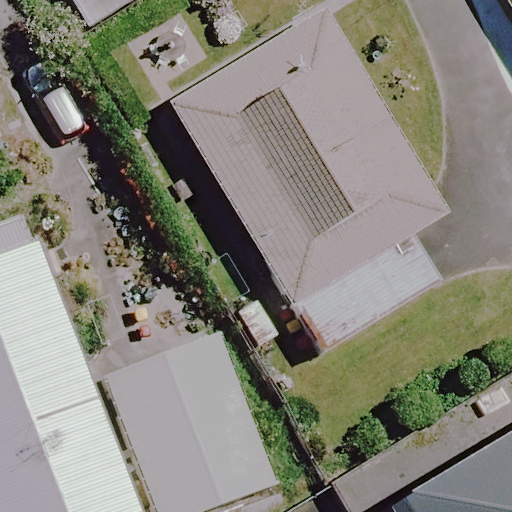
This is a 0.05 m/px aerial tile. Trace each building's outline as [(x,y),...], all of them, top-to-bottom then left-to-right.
[(145,0),(54,0),(78,40),(145,0)] [(511,0),(484,0),(511,44),(511,0)] [(424,206),(314,24),(159,118),(311,369),(429,298),(387,228),(424,206)] [(78,392),(13,228),(0,233),(0,511),(229,511),(268,497),(206,342),(78,392)] [(511,511),(511,434),(383,511),(511,511)]
